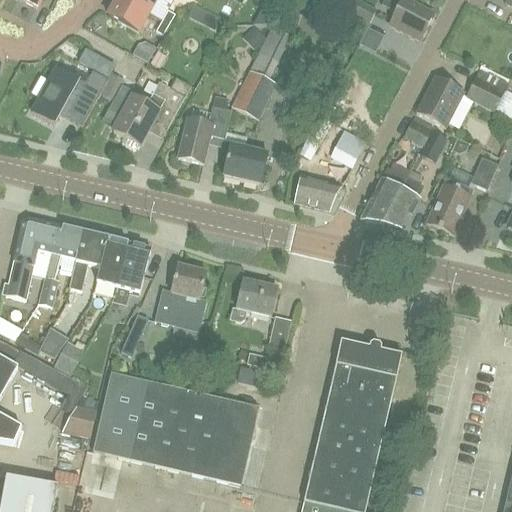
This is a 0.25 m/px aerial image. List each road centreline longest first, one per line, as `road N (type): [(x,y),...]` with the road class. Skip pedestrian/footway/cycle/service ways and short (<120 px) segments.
road 1 (tertiary): [(0,170),(333,248)]
road 2 (residential): [(333,248),(455,0)]
road 3 (tertiary): [(333,248),(511,288)]
